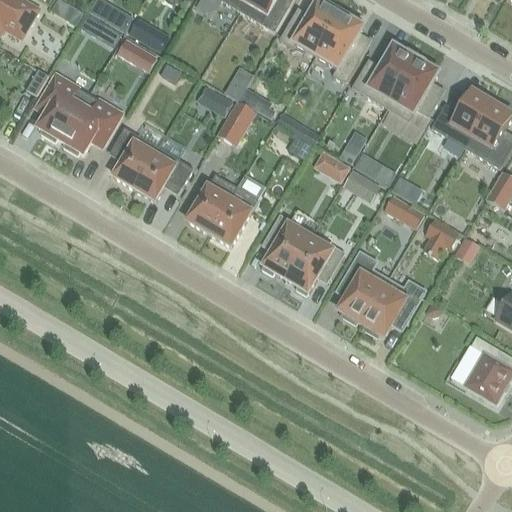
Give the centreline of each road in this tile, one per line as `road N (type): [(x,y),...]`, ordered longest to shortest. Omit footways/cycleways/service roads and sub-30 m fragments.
road 1 (residential): [(505,466),(0,167)]
road 2 (unclassified): [(355,511),(0,300)]
road 3 (residential): [(387,0),(511,74)]
